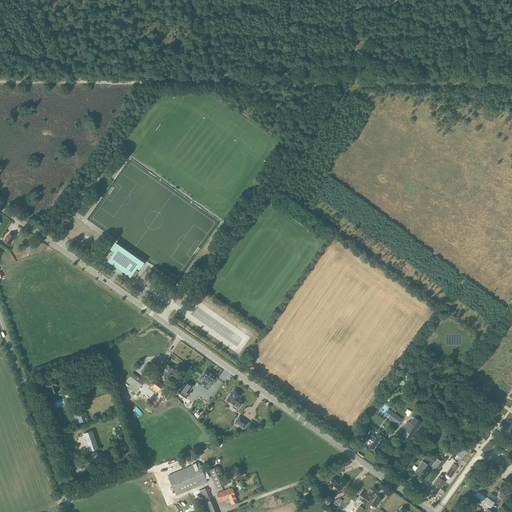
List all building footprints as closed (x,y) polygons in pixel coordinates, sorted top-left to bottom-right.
[(130,154),(133,156),(148,132),(141,128),(133,140),(135,141),(126,155),(128,156),(130,154)] [(77,222),(71,229),(78,234),(75,239),(86,246),(94,234),(77,222)] [(9,245),(14,237),(9,233),(4,241),(9,245)] [(120,272),(120,271),(132,280),(138,272),(136,270),(142,262),(132,255),(129,258),(127,256),(129,252),(116,244),(110,252),(108,251),(103,259),(117,269),(116,269),(120,272)] [(159,374),(167,379),(174,370),(164,363),(159,370),(161,371),(159,374)] [(146,364),(140,372),(146,376),(152,368),(146,364)] [(147,381),(138,374),(134,370),(124,383),(139,395),(146,386),(144,385),(147,381)] [(216,378),(205,370),(205,371),(201,376),(201,377),(200,377),(201,378),(201,377),(204,380),(211,385),(212,385),(211,385),(212,384),(213,385),(215,382),(214,381),(216,378)] [(164,385),(155,378),(149,385),(158,392),(164,385)] [(49,381),(45,383),(48,389),(51,388),(51,390),(52,394),(58,391),(56,386),(58,386),(55,379),(52,380),(51,380),(50,381),(49,381)] [(193,388),(186,382),(179,391),(187,398),(192,392),(191,391),(193,388)] [(239,398),(241,395),(234,390),(230,396),(229,396),(227,399),(228,399),(227,400),(232,404),(233,403),(239,407),(243,401),(239,398)] [(189,411),(194,407),(187,400),(183,404),(189,411)] [(384,406),(381,409),(385,414),(389,411),(384,406)] [(391,410),(387,416),(399,425),(402,421),(403,419),(391,410)] [(78,415),(81,423),(89,420),(87,412),(78,415)] [(239,416),(235,422),(244,428),(248,423),(239,416)] [(408,421),(404,428),(406,430),(397,444),(398,445),(396,448),(402,452),(418,428),(408,421)] [(361,435),(368,441),(374,432),(367,426),(361,435)] [(90,452),(99,449),(93,431),(84,434),(90,452)] [(483,443),(488,438),(487,437),(489,435),(486,432),(484,434),(484,433),(478,439),(483,443)] [(381,446),(382,447),(386,440),(378,434),(373,440),(374,441),(369,447),(376,452),(381,446)] [(482,450),(486,454),(494,445),(490,441),(482,450)] [(469,450),(463,446),(457,454),(462,458),(465,455),(469,450)] [(444,456),(449,459),(453,454),(447,451),(444,456)] [(437,458),(434,461),(425,455),(415,472),(421,476),(422,474),(421,473),(423,470),(427,472),(425,475),(424,475),(422,477),(427,481),(432,473),(429,472),(431,469),(434,471),(441,461),(437,458)] [(207,482),(199,462),(168,475),(176,495),(207,482)] [(446,474),(449,477),(456,468),(456,469),(460,464),(458,463),(457,464),(455,463),(453,465),(446,474)] [(226,485),(218,466),(209,470),(217,489),(226,485)] [(234,479),(245,475),(244,471),(232,475),(234,479)] [(440,488),(444,481),(443,480),(445,477),(440,474),(438,477),(439,477),(434,484),(440,488)] [(334,485),(340,491),(348,482),(342,477),(339,480),(338,479),(339,478),(335,475),(330,480),(335,485),(334,485)] [(217,511),(212,500),(207,487),(199,491),(204,503),(201,504),(204,511),(217,511)] [(375,498),(374,499),(375,499),(371,504),(376,507),(382,499),(376,495),(379,491),(373,487),(368,494),(375,498)] [(217,493),(220,502),(225,500),(226,503),(230,501),(232,504),(237,502),(232,488),(217,493)] [(373,498),(374,499),(375,498),(368,494),(367,495),(362,491),(357,498),(366,504),(370,498),(372,500),(373,498)] [(498,498),(505,503),(509,497),(502,492),(498,498)] [(339,504),(345,509),(354,497),(349,493),(344,501),(342,500),(339,504)] [(496,500),(490,495),(483,504),(490,509),(496,500)]
